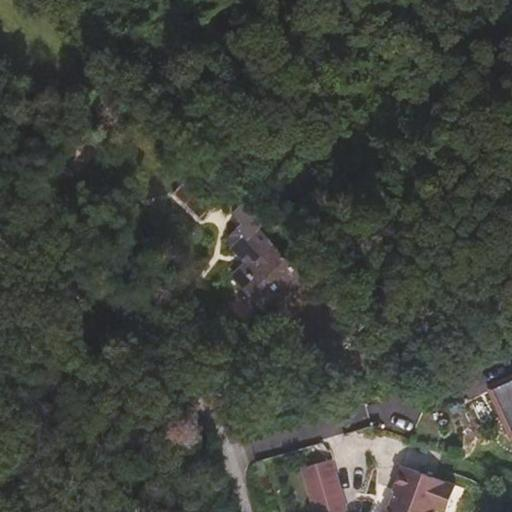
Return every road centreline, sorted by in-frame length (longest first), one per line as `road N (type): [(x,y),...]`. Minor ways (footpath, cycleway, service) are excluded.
road 1 (residential): [(246,511),(222,440),(169,365),(19,226)]
road 2 (track): [(144,511),(129,456),(0,295)]
